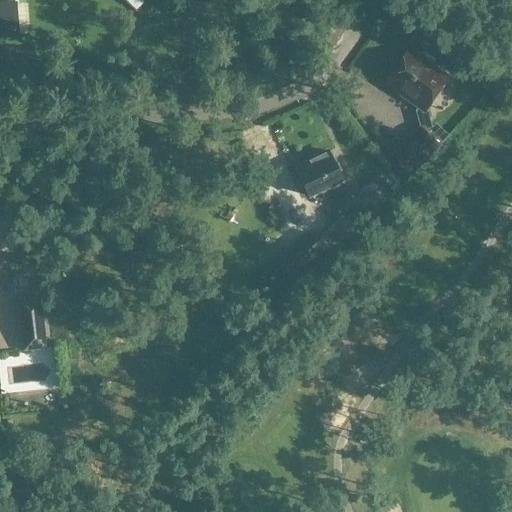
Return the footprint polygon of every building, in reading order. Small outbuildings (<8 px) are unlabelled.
[(0,36),(19,35),(16,6),(0,7),(0,36)] [(418,57),(409,51),(385,85),(417,108),(415,111),(420,125),(428,133),(431,129),(426,110),(448,78),(432,67),(434,63),(433,59),(424,52),(420,53),(418,57)] [(440,143),(428,133),(420,125),(391,156),(411,175),(440,143)] [(323,153),(315,156),(317,159),(295,169),(309,198),(322,192),(325,199),(346,189),(329,153),(324,156),(323,153)] [(277,262),(295,281),(301,287),(357,231),(339,213),(313,240),(307,233),(277,262)] [(17,302),(23,351),(46,348),(40,300),(17,302)]
